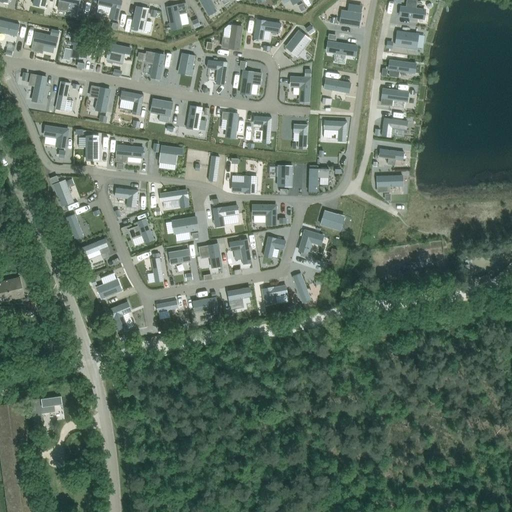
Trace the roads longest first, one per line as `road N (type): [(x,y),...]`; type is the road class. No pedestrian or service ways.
road 1 (track): [(107,357),(511,285)]
road 2 (tertiary): [(91,361),(0,143)]
road 3 (tertiary): [(115,511),(91,361)]
